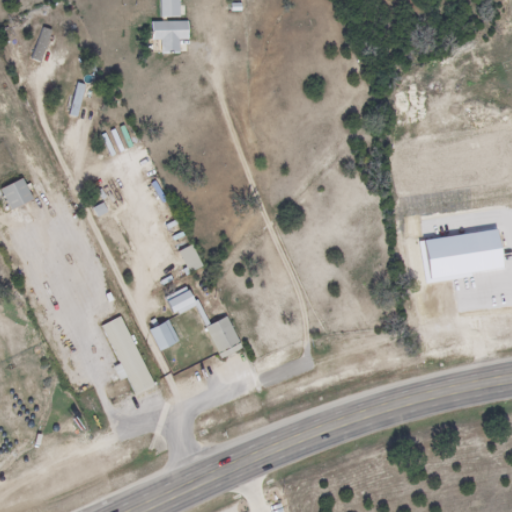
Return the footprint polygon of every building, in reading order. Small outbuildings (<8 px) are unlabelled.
[(154,0),(155,19),(175,19),(174,0),(154,0)] [(147,41),(158,41),(158,55),(175,55),(175,41),(184,41),(184,22),(147,22),(147,41)] [(2,183),(2,206),(23,206),(23,183),(2,183)] [(185,275),(199,266),(186,245),(173,253),(185,275)] [(201,327),(216,360),(238,350),(224,317),(201,327)] [(149,387),(119,318),(99,326),(129,396),(149,387)] [(175,342),(165,320),(140,333),(151,354),(175,342)]
